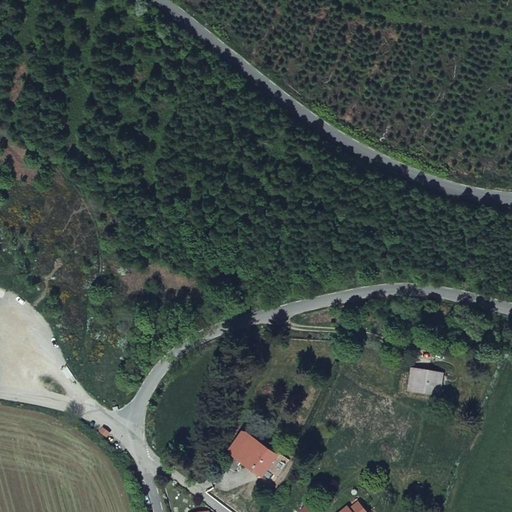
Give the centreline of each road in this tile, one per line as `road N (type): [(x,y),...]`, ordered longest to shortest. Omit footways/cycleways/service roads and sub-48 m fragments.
road 1 (unclassified): [(511,309),(449,293),(377,289),(219,328),(184,345),(156,373),(133,425)]
road 2 (unclassified): [(160,0),(329,131),(438,185),(511,198)]
road 3 (unclassified): [(0,394),(87,407),(133,425)]
